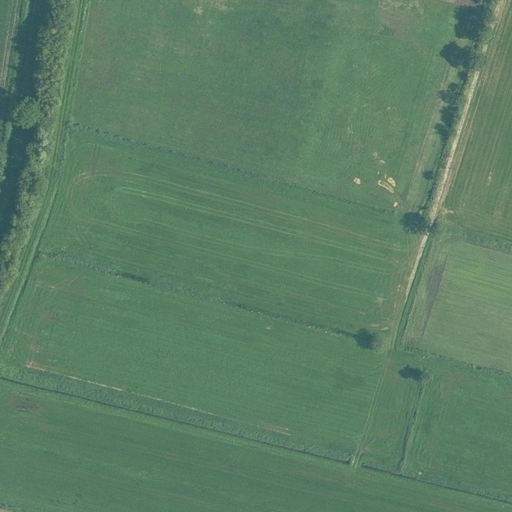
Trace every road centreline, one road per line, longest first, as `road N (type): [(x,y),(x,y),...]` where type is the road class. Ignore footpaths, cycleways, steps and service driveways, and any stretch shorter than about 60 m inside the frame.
road 1 (track): [(0,330),(48,193),(82,0)]
road 2 (track): [(0,227),(17,179),(45,0)]
